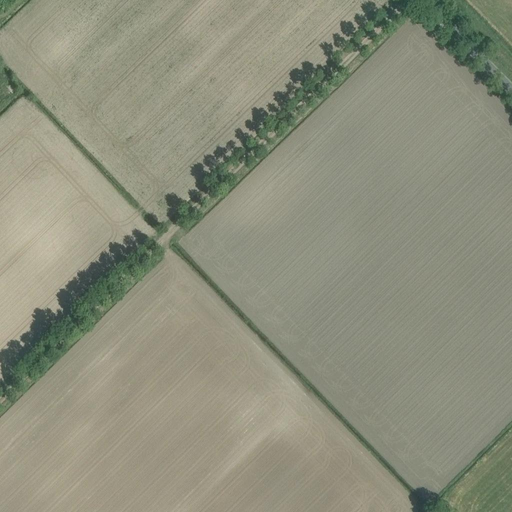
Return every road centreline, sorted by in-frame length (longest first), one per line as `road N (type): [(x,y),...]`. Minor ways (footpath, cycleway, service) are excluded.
road 1 (track): [(411,0),(0,401)]
road 2 (unclassified): [(511,98),(421,0)]
